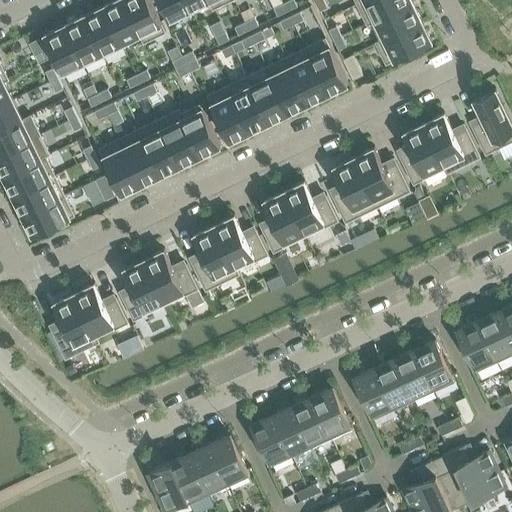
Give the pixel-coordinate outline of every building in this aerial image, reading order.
[(126,0),(112,0),(104,4),(122,42),(124,46),(125,45),(123,41),(140,33),(144,42),(146,40),(142,32),(126,0)] [(151,0),(126,0),(142,32),(146,40),(166,31),(162,22),(151,0)] [(161,0),(171,18),(190,8),(186,0),(161,0)] [(186,0),(190,8),(207,0),(186,0)] [(295,0),(288,0),(284,2),(288,10),(298,5),(295,0)] [(325,0),(315,0),(320,10),(328,6),(325,0)] [(364,0),(362,1),(357,4),(367,23),(372,21),(413,1),(412,0),(364,0)] [(372,21),(367,23),(368,25),(372,22),(380,38),(376,40),(377,43),(381,41),(423,21),(413,1),(372,21)] [(284,2),(274,7),(278,15),(288,10),(284,2)] [(104,4),(84,14),(102,51),(104,55),(124,46),(122,42),(104,4)] [(299,11),(289,16),(293,24),(303,19),(299,11)] [(84,14),(64,24),(83,61),(85,65),(104,55),(102,51),(84,14)] [(256,16),(245,21),(249,29),(259,24),(256,16)] [(289,16),(279,21),(283,28),(293,24),(289,16)] [(245,21),(235,25),(239,33),(249,29),(245,21)] [(381,41),(377,43),(387,62),(391,60),(399,57),(401,61),(416,54),(413,50),(432,40),(423,21),(381,41)] [(64,24),(44,33),(63,71),(65,75),(85,65),(83,61),(64,24)] [(337,25),(329,29),(334,39),(342,35),(337,25)] [(226,30),(216,35),(220,43),(230,38),(226,30)] [(261,30),(250,34),(254,42),(264,38),(261,30)] [(250,34),(240,39),(244,47),(254,42),(250,34)] [(342,35),(334,39),(339,49),(347,45),(342,35)] [(326,36),(306,46),(309,50),(329,91),(349,82),(329,41),(326,36)] [(40,37),(29,42),(39,62),(49,57),(40,37)] [(232,43),(222,48),(226,56),(236,51),(232,43)] [(306,46),(287,55),(289,60),(309,101),(329,91),(309,50),(306,46)] [(193,49),(183,54),(187,62),(197,57),(193,49)] [(364,73),(354,53),(344,58),(353,78),(364,73)] [(183,54),(173,59),(177,67),(187,62),(183,54)] [(287,55),(267,65),(269,69),(289,111),(309,101),(289,60),(287,55)] [(197,57),(187,62),(191,70),(201,65),(197,57)] [(0,79),(4,78),(8,76),(0,58),(0,79)] [(187,62),(177,67),(180,75),(191,70),(187,62)] [(267,65),(247,74),(249,79),(269,120),(289,111),(269,69),(267,65)] [(46,70),(51,80),(59,76),(54,66),(46,70)] [(148,68),(138,73),(141,81),(151,76),(148,68)] [(138,73),(127,78),(131,86),(141,81),(138,73)] [(247,74),(227,84),(229,89),(250,130),(269,120),(249,79),(247,74)] [(4,78),(0,79),(0,104),(13,98),(5,80),(9,78),(8,76),(4,78)] [(59,76),(51,80),(56,90),(64,86),(59,76)] [(154,81),(144,86),(148,94),(158,89),(154,81)] [(227,84),(207,94),(210,98),(230,140),(250,130),(229,89),(227,84)] [(144,86),(134,91),(137,99),(148,94),(144,86)] [(109,87),(99,92),(102,100),(112,95),(109,87)] [(511,120),(496,87),(474,97),(484,119),(472,124),(486,153),(511,140),(511,120)] [(99,92),(89,97),(92,105),(102,100),(99,92)] [(13,98),(0,104),(0,128),(23,117),(13,98)] [(115,100),(105,105),(109,113),(119,108),(115,100)] [(180,107),(179,107),(181,112),(201,153),(221,144),(201,102),(182,111),(180,107)] [(65,109),(70,119),(78,115),(73,105),(65,109)] [(105,105),(95,110),(99,118),(109,113),(105,105)] [(179,107),(159,117),(161,122),(181,163),(201,153),(181,112),(179,107)] [(445,112),(424,122),(445,163),(448,171),(481,155),(467,127),(455,133),(445,112)] [(23,117),(0,128),(0,152),(33,137),(41,133),(32,113),(23,117)] [(78,115),(70,119),(75,129),(83,125),(78,115)] [(159,117),(139,127),(142,131),(162,173),(181,163),(161,122),(159,117)] [(121,120),(114,124),(118,132),(125,128),(121,120)] [(424,122),(404,132),(410,142),(397,148),(414,182),(445,167),(447,172),(448,171),(445,163),(424,122)] [(139,127),(120,137),(122,141),(142,182),(162,173),(142,131),(139,127)] [(33,137),(0,152),(0,164),(5,175),(42,157),(51,153),(41,133),(33,137)] [(120,137),(100,147),(102,151),(122,192),(142,182),(122,141),(120,137)] [(92,144),(84,148),(89,158),(97,154),(92,144)] [(375,146),(354,156),(374,197),(378,205),(411,189),(397,161),(385,167),(375,146)] [(51,153),(42,157),(5,175),(15,195),(52,177),(56,175),(47,155),(51,153)] [(97,154),(89,158),(94,168),(102,164),(97,154)] [(354,156),(334,165),(344,186),(332,192),(346,221),(378,205),(374,197),(354,156)] [(106,174),(98,177),(108,197),(116,194),(106,174)] [(52,177),(15,195),(24,214),(61,196),(66,194),(56,175),(52,177)] [(305,180),(285,189),(304,230),(306,234),(339,218),(327,195),(315,201),(305,180)] [(417,184),(415,190),(418,197),(426,193),(421,182),(417,184)] [(285,189),(264,199),(274,220),(262,226),(274,250),(306,234),(304,230),(285,189)] [(419,199),(428,217),(439,212),(431,193),(419,199)] [(61,196),(24,214),(34,234),(53,225),(55,229),(69,222),(67,218),(71,216),(75,214),(66,194),(61,196)] [(235,214),(214,224),(234,265),(239,273),(240,272),(236,264),(252,256),(254,260),(269,253),(257,229),(245,235),(235,214)] [(204,254),(192,260),(206,289),(239,273),(234,265),(214,224),(194,234),(204,254)] [(374,227),(351,238),(352,239),(356,248),(379,237),(374,227)] [(347,229),(337,233),(343,244),(352,239),(351,238),(347,229)] [(165,247),(144,257),(164,298),(167,303),(199,287),(187,263),(175,268),(165,247)] [(287,252),(274,258),(282,274),(295,268),(287,252)] [(134,288),(122,294),(134,319),(167,303),(164,298),(144,257),(124,267),(134,288)] [(95,282),(74,292),(94,333),(98,341),(100,340),(96,332),(112,324),(114,328),(129,321),(117,297),(105,303),(95,282)] [(64,323),(52,328),(66,357),(98,341),(94,333),(74,292),(54,302),(64,323)] [(511,302),(498,309),(511,338),(511,302)] [(511,338),(498,309),(478,318),(498,360),(511,353),(511,338)] [(477,370),(498,360),(478,318),(458,328),(477,370)] [(436,338),(416,347),(435,390),(456,381),(436,338)] [(416,347),(396,356),(415,399),(435,390),(416,347)] [(396,356),(376,366),(395,408),(415,399),(396,356)] [(375,417),(395,408),(376,366),(356,375),(375,417)] [(334,385),(314,394),(332,437),(352,428),(334,385)] [(506,405),(511,402),(511,391),(502,396),(506,405)] [(314,394),(294,404),(312,446),(332,437),(314,394)] [(294,404),(273,413),(292,455),(312,446),(294,404)] [(272,464),(292,455),(273,413),(253,422),(272,464)] [(453,429),(463,425),(459,416),(449,421),(453,429)] [(453,429),(449,421),(439,426),(443,434),(453,429)] [(231,432),(211,442),(230,484),(250,475),(231,432)] [(413,447),(424,443),(420,434),(410,439),(413,447)] [(413,447),(410,439),(399,444),(403,452),(413,447)] [(211,442),(191,451),(202,474),(206,484),(210,493),(230,484),(211,442)] [(465,444),(441,455),(464,504),(474,499),(476,503),(495,495),(493,491),(506,485),(489,449),(472,457),(465,444)] [(191,451),(171,460),(182,483),(186,493),(190,502),(210,493),(206,484),(202,474),(191,451)] [(454,511),(453,509),(464,504),(441,455),(417,466),(423,480),(405,488),(416,511),(454,511)] [(170,511),(190,502),(186,493),(182,483),(171,460),(151,469),(170,511)] [(350,477),(361,472),(357,463),(346,468),(350,477)] [(350,477),(346,468),(336,473),(340,481),(350,477)] [(311,494),(321,489),(317,481),(307,486),(311,494)] [(311,494),(307,486),(297,491),(301,499),(311,494)] [(363,491),(338,502),(343,511),(393,511),(387,496),(369,504),(363,491)] [(294,492),(285,497),(288,502),(297,498),(294,492)] [(343,511),(338,502),(315,511),(343,511)]
